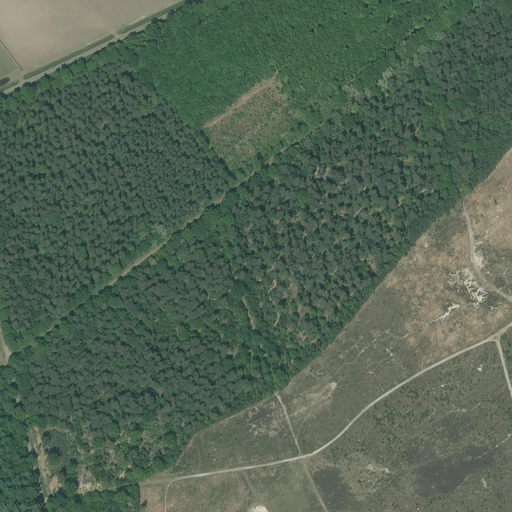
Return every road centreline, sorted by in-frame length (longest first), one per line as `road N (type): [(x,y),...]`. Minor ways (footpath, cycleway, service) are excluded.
road 1 (track): [(484,0),(9,362)]
road 2 (unclassified): [(0,95),(199,0)]
road 3 (track): [(47,511),(9,362)]
